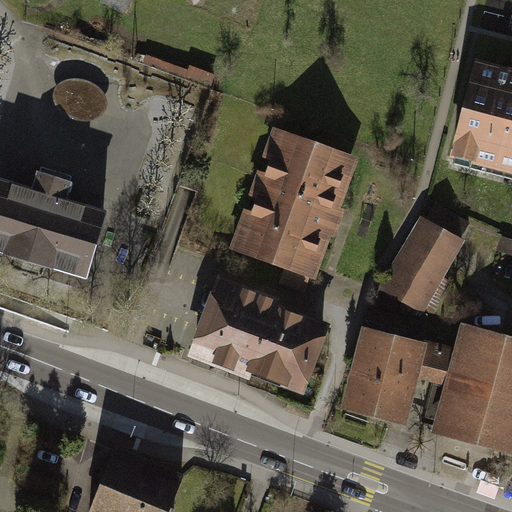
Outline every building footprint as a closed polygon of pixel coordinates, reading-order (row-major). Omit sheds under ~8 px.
[(511,74),(479,66),(457,147),(474,151),(472,159),(511,169),(511,74)] [(256,217),(243,252),(309,275),(351,157),(285,134),(279,151),(274,149),(250,215),(256,217)] [(0,181),(0,249),(16,254),(12,268),(39,277),(43,263),(85,276),(104,213),(64,201),(69,185),(38,176),(33,191),(0,181)] [(436,205),(388,287),(421,306),(469,224),(436,205)] [(252,374),(254,369),(276,310),(278,305),(221,283),(197,349),(195,348),(194,353),(252,374)] [(254,369),(301,387),(323,328),(276,310),(254,369)] [(371,313),(347,405),(403,419),(423,344),(404,339),(409,322),(371,313)] [(443,350),(423,424),(511,448),(511,341),(466,329),(459,354),(443,350)] [(167,511),(182,476),(115,449),(90,511),(167,511)]
